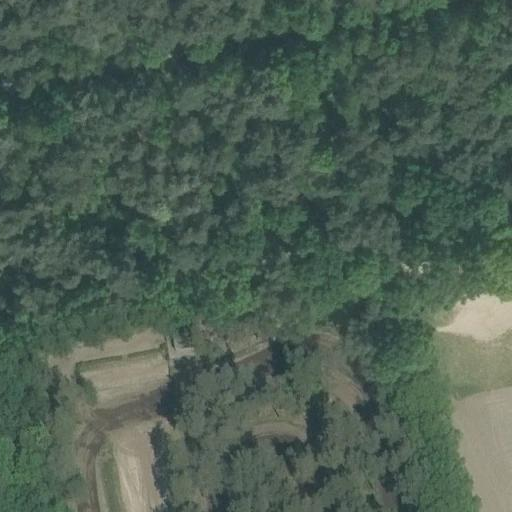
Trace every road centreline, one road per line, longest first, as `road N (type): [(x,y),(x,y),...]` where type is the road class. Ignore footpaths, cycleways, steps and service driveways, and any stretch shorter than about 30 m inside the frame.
road 1 (track): [(400,246),(201,256),(57,296),(0,334)]
road 2 (tertiary): [(0,78),(376,0)]
road 3 (track): [(0,348),(61,385),(134,494)]
